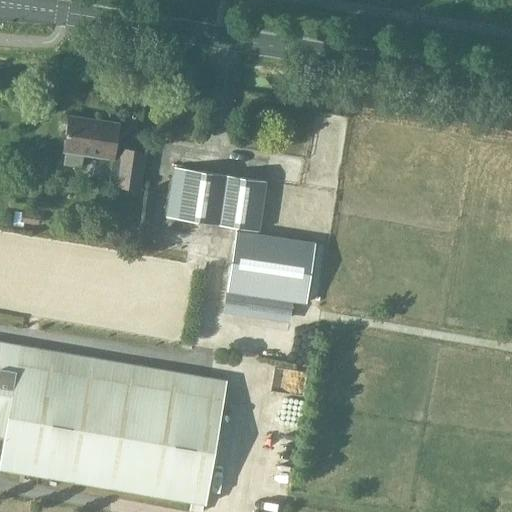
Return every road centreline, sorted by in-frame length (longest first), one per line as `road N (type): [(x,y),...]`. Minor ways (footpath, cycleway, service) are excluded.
road 1 (unknown): [(0,314),(225,363),(239,422),(219,478),(195,491),(75,481),(0,462)]
road 2 (tertiary): [(3,5),(511,86)]
